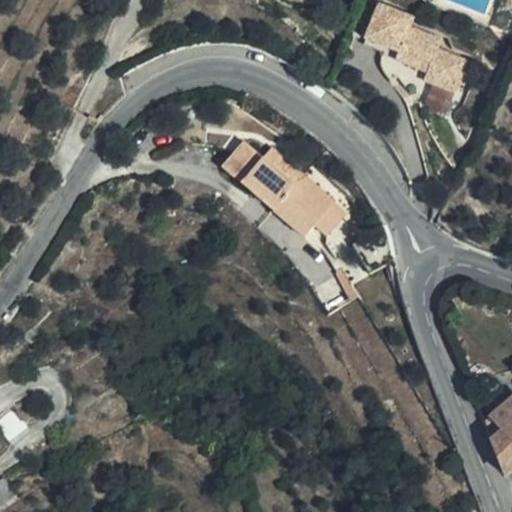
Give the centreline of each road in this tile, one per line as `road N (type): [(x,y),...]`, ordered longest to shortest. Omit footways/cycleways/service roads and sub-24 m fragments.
road 1 (tertiary): [(0,307),(127,108),(162,84),(201,73),(239,76),(328,122),(384,181),(421,248)]
road 2 (tertiary): [(499,511),(437,358),(419,279),(421,248)]
